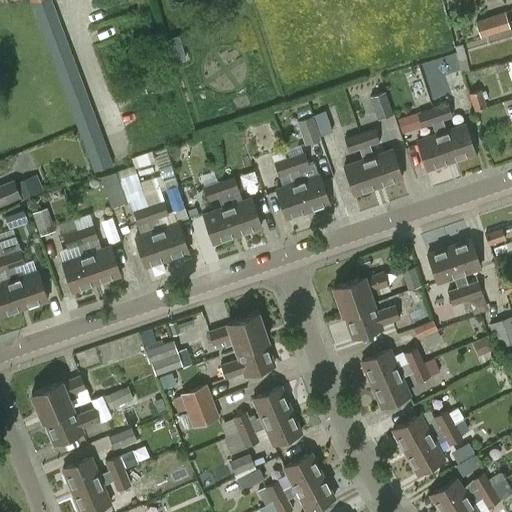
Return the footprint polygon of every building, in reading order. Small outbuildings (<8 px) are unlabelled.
[(49,0),(38,0),(30,3),(34,15),(53,8),(49,0)] [(34,15),(39,27),(57,20),(53,8),(34,15)] [(476,22),(481,37),(510,27),(505,13),(476,22)] [(39,27),(44,39),(62,32),(57,20),(39,27)] [(44,39),(48,51),(66,44),(62,32),(44,39)] [(463,43),(454,46),(458,60),(466,58),(463,43)] [(48,51),(53,63),(71,56),(66,44),(48,51)] [(53,63),(57,74),(75,68),(71,56),(53,63)] [(57,74),(62,86),(80,80),(75,68),(57,74)] [(62,86),(66,98),(85,91),(80,80),(62,86)] [(482,88),(470,92),(476,110),(488,106),(482,88)] [(66,98),(71,110),(89,103),(85,91),(66,98)] [(392,113),(385,91),(370,96),(377,118),(392,113)] [(451,162),(433,108),(430,100),(414,105),(421,127),(432,123),(435,134),(417,141),(427,170),(451,162)] [(71,110),(75,122),(94,115),(89,103),(71,110)] [(433,108),(451,162),(475,153),(465,125),(446,131),(442,120),(452,116),(448,103),(433,108)] [(325,111),(313,115),(319,134),(332,130),(325,111)] [(78,128),(80,134),(98,127),(94,115),(75,122),(78,128)] [(321,139),(319,134),(313,115),(297,120),(305,144),(321,139)] [(80,134),(85,146),(103,139),(98,127),(80,134)] [(360,134),(378,187),(402,178),(392,149),(373,156),(370,145),(379,141),(375,129),(360,134)] [(354,195),(378,187),(360,134),(344,139),(349,152),(359,148),(363,159),(344,166),(354,195)] [(85,146),(89,158),(107,151),(103,139),(85,146)] [(112,163),(107,151),(89,158),(94,170),(112,163)] [(289,158),(307,211),(329,204),(319,175),(303,180),(299,169),(309,166),(304,153),(289,158)] [(285,218),(307,211),(289,158),(274,163),(279,176),(288,173),(292,184),(276,189),(285,218)] [(215,169),(194,176),(197,187),(218,180),(215,169)] [(116,173),(101,177),(110,206),(125,201),(116,173)] [(29,177),(16,182),(23,199),(36,194),(29,177)] [(237,235),(261,227),(252,198),(233,204),(229,193),(238,190),(234,177),(219,182),(237,235)] [(0,184),(0,208),(21,199),(12,179),(0,184)] [(213,243),(237,235),(219,182),(203,187),(207,200),(218,197),(222,208),(203,215),(213,243)] [(149,206),(167,259),(188,252),(178,223),(162,229),(158,217),(169,214),(164,201),(149,206)] [(145,266),(167,259),(149,206),(133,211),(138,224),(147,221),(151,232),(136,238),(145,266)] [(32,213),(33,215),(40,235),(54,230),(46,208),(32,213)] [(78,230),(96,283),(120,275),(110,246),(91,253),(88,241),(98,238),(93,225),(78,230)] [(488,245),(506,239),(501,227),(484,233),(488,245)] [(72,292),(96,283),(78,230),(63,235),(67,249),(77,245),(81,256),(62,263),(72,292)] [(449,247),(467,299),(473,318),(488,313),(478,282),(468,285),(464,274),(481,268),(471,239),(449,247)] [(0,316),(23,309),(2,245),(0,240),(0,271),(4,270),(8,281),(0,284),(0,316)] [(2,245),(23,309),(47,300),(38,271),(19,278),(15,266),(24,263),(17,240),(2,245)] [(452,305),(467,299),(449,247),(427,254),(437,284),(454,278),(457,288),(447,292),(452,305)] [(372,267),(368,254),(359,257),(363,270),(372,267)] [(501,256),(501,264),(509,265),(510,256),(501,256)] [(415,265),(402,269),(408,288),(421,284),(415,265)] [(342,312),(372,302),(369,291),(388,285),(383,272),(364,278),(363,276),(333,287),(342,312)] [(511,277),(502,281),(506,293),(511,291),(511,277)] [(376,312),(372,302),(342,312),(343,315),(344,314),(353,338),(381,329),(380,325),(399,318),(395,305),(376,312)] [(236,350),(267,339),(258,313),(227,323),(228,325),(209,332),(213,345),(223,341),(225,347),(234,344),(236,350)] [(498,347),(511,342),(511,314),(489,323),(498,347)] [(438,329),(434,319),(413,328),(417,337),(438,329)] [(487,337),(472,343),(478,356),(492,350),(487,337)] [(268,342),(267,339),(236,350),(239,359),(221,365),(225,379),(244,373),(245,376),(274,366),(266,342),(268,342)] [(171,340),(144,350),(149,363),(151,362),(155,375),(182,366),(178,352),(176,353),(171,340)] [(194,365),(208,359),(201,341),(187,346),(187,347),(179,350),(186,367),(194,364),(194,365)] [(361,361),(371,384),(431,359),(426,348),(422,346),(416,348),(416,347),(404,353),(403,350),(392,355),(390,349),(361,361)] [(433,358),(431,359),(371,384),(381,408),(410,396),(405,386),(417,381),(417,382),(429,377),(427,372),(437,368),(433,358)] [(42,420),(72,407),(68,397),(86,389),(80,376),(62,384),(61,382),(31,394),(42,420)] [(185,405),(186,410),(213,400),(206,382),(180,393),(180,394),(173,397),(177,408),(185,405)] [(104,394),(110,407),(132,397),(127,385),(104,394)] [(240,432),(290,410),(280,387),(253,398),(261,418),(251,422),(246,412),(222,423),(228,437),(240,432)] [(162,397),(154,400),(158,412),(167,409),(162,397)] [(213,400),(186,410),(188,414),(182,416),(185,426),(192,423),(193,426),(219,416),(213,400)] [(392,429),(405,452),(454,424),(464,418),(465,418),(458,406),(447,412),(446,410),(424,422),(419,414),(392,429)] [(76,417),(72,407),(42,420),(43,422),(45,422),(54,445),(82,433),(81,430),(100,422),(94,409),(76,417)] [(300,434),(290,410),(240,432),(228,437),(234,452),(259,441),(255,432),(266,427),(273,445),(300,434)] [(464,418),(454,424),(405,452),(418,474),(444,459),(440,451),(462,438),(460,433),(469,428),(464,418)] [(109,436),(110,438),(114,449),(136,440),(131,427),(109,436)] [(132,451),(120,456),(125,468),(137,463),(132,451)] [(250,452),(230,461),(235,473),(255,464),(250,452)] [(273,502),(322,476),(310,453),(284,467),(293,485),(282,491),(277,481),(258,491),(265,505),(273,502)] [(125,471),(118,454),(104,460),(108,469),(98,473),(91,456),(62,468),(72,493),(100,481),(112,476),(125,471)] [(259,467),(236,480),(241,489),(264,477),(259,467)] [(430,494),(441,511),(450,511),(506,477),(502,470),(487,479),(483,472),(471,479),(463,488),(457,478),(430,494)] [(112,476),(117,490),(130,485),(130,484),(125,471),(112,476)] [(307,511),(334,498),(322,476),(273,502),(278,511),(288,511),(292,510),(288,501),(298,495),(306,511),(307,511)] [(511,491),(511,486),(506,477),(450,511),(477,511),(473,505),(483,499),(488,507),(511,491)] [(138,502),(156,495),(150,480),(132,487),(138,502)] [(80,511),(92,511),(110,505),(100,481),(72,493),(80,511)]
